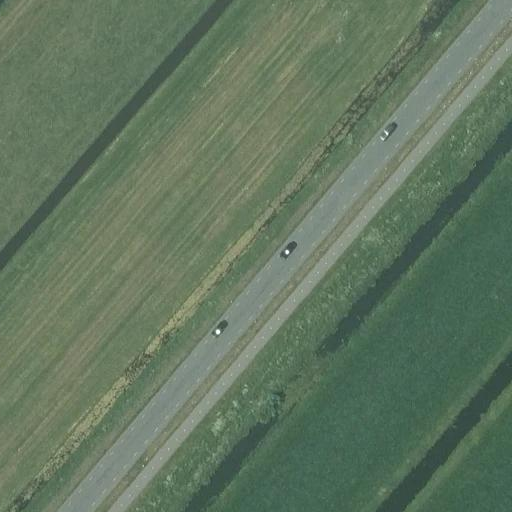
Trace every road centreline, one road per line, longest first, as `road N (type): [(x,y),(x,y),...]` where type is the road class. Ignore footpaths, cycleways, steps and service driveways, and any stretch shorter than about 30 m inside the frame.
road 1 (secondary): [(507,0),(74,511)]
road 2 (unknown): [(135,511),(511,62)]
